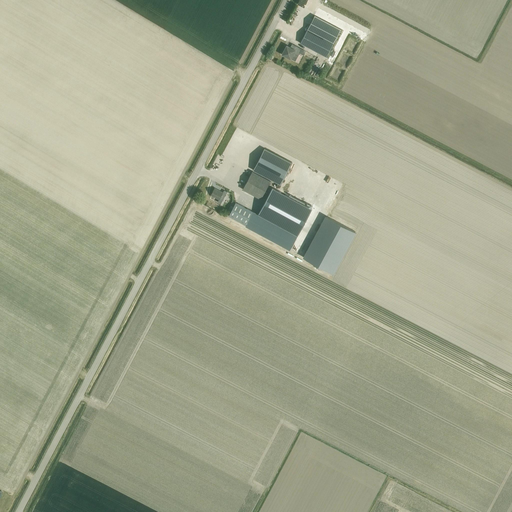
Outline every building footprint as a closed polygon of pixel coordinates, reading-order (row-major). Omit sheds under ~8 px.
[(314,15),(302,38),(300,42),(327,57),(334,43),(341,29),(314,15)] [(296,50),(287,45),(282,54),(291,59),(296,50)] [(253,170),(281,184),(292,163),(264,148),(253,170)] [(243,189),(261,199),(270,181),(252,171),(243,189)] [(231,212),(229,215),(277,242),(290,248),(312,208),(272,187),(258,214),(236,202),(235,202),(233,200),(230,205),(234,207),(231,212)] [(215,188),(211,195),(219,199),(218,201),(221,203),(228,192),(226,191),(225,190),(223,193),(215,188)] [(328,211),(306,255),(335,270),(358,227),(328,211)]
